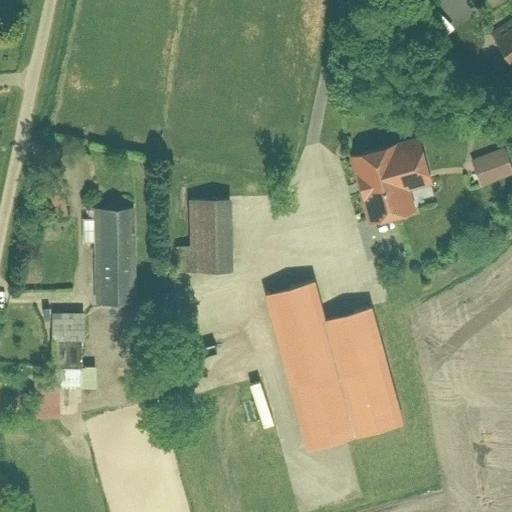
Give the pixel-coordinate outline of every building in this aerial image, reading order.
[(511,16),(479,39),(506,79),(511,75),(511,16)] [(410,138),(345,157),(364,225),(401,215),(394,191),(423,182),(410,138)] [(34,178),(44,220),(68,214),(57,172),(34,178)] [(185,202),(185,273),(226,273),(226,202),(185,202)] [(88,210),(92,305),(130,303),(126,208),(88,210)] [(248,297),(268,353),(298,343),(278,287),(248,297)] [(312,318),(343,436),(394,423),(363,305),(312,318)] [(47,342),(46,389),(78,390),(80,343),(47,342)]
